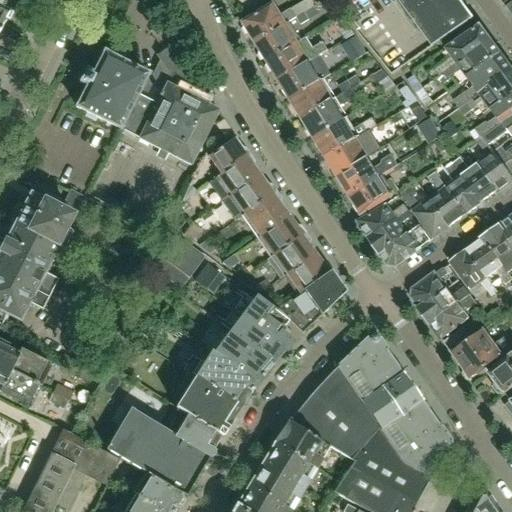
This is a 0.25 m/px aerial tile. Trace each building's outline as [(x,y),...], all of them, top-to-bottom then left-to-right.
[(7,12),(13,0),(0,0),(0,22),(2,23),(3,19),(4,20),(5,18),(4,18),(6,14),(7,14),(8,12),(7,12)] [(255,43),(289,22),(289,23),(297,18),(296,18),(315,6),(310,0),(307,0),(280,16),(273,5),(243,23),(245,26),(243,28),(246,34),(250,34),(255,43)] [(334,0),(341,9),(350,2),(349,0),(334,0)] [(392,0),(395,3),(397,1),(406,13),(432,48),(473,18),(471,16),(470,16),(464,7),(462,4),(458,0),(392,0)] [(301,25),(319,14),(315,6),(296,18),(297,18),(301,25)] [(342,18),(334,24),(346,40),(354,34),(342,18)] [(267,62),(300,41),(289,23),(289,22),(255,43),(260,51),(259,53),(262,59),(265,59),(267,62)] [(437,80),(490,41),(479,27),(445,51),(450,58),(428,74),(434,82),(437,80)] [(279,81),(308,63),(328,50),(323,43),(313,49),(306,38),(300,42),(300,41),(267,62),(268,63),(266,65),(270,71),(272,71),(279,81)] [(356,39),(341,49),(350,63),(365,54),(356,39)] [(466,81),(501,55),(490,41),(437,80),(442,86),(460,73),(466,81)] [(217,112),(180,93),(181,92),(195,81),(171,47),(156,57),(160,63),(152,78),(147,76),(134,100),(119,131),(159,151),(156,157),(165,161),(167,156),(189,167),(217,112)] [(134,100),(147,76),(103,53),(92,74),(85,71),(78,84),(85,87),(75,108),(119,131),(134,100)] [(459,111),(511,72),(511,69),(502,55),(501,55),(466,81),(472,88),(452,103),(459,111)] [(320,82),(308,63),(279,81),(284,89),(282,92),(286,98),(289,97),(290,100),(320,82)] [(381,71),(370,79),(376,87),(387,79),(381,71)] [(490,113),(511,97),(511,72),(459,111),(463,117),(482,102),(490,113)] [(357,75),(346,81),(351,89),(362,83),(357,75)] [(408,82),(417,96),(424,91),(413,76),(408,82)] [(351,89),(346,81),(338,87),(342,95),(351,89)] [(332,101),(320,82),(290,100),(292,103),(290,105),(294,111),(297,111),(302,119),(332,101)] [(405,110),(416,102),(407,88),(399,93),(406,103),(402,105),(405,110)] [(337,110),(357,99),(351,89),(342,95),(332,101),(302,119),(308,129),(306,131),(310,137),(313,137),(314,138),(343,120),(337,110)] [(432,102),(424,91),(417,96),(425,107),(432,102)] [(470,134),(478,144),(485,139),(511,118),(511,97),(490,113),(494,118),(487,123),(486,122),(470,134)] [(419,107),(412,112),(419,122),(427,117),(419,107)] [(511,118),(485,139),(489,145),(508,131),(510,133),(511,136),(511,118)] [(352,133),(343,120),(314,138),(315,141),(313,143),(317,149),(320,149),(325,157),(379,124),(377,120),(374,122),(373,120),(352,133)] [(452,122),(443,128),(451,139),(460,132),(452,122)] [(370,156),(364,145),(371,141),(368,136),(376,131),(375,128),(380,125),(379,124),(325,157),(331,166),(329,169),(332,174),(335,174),(337,176),(367,158),(370,156)] [(437,128),(423,136),(429,145),(442,137),(437,128)] [(448,139),(436,148),(446,163),(450,160),(458,154),(448,139)] [(489,145),(485,139),(478,144),(488,157),(477,164),(497,191),(497,192),(511,181),(511,176),(505,167),(495,153),(489,145)] [(511,149),(511,140),(495,153),(505,167),(511,161),(511,159),(507,153),(511,149)] [(218,178),(249,157),(243,149),(238,149),(232,141),(208,158),(220,176),(218,178)] [(379,178),(398,166),(391,155),(382,161),(381,165),(374,169),(367,158),(337,176),(338,178),(336,180),(340,186),(343,186),(348,195),(378,177),(379,178)] [(231,196),(258,177),(252,169),(253,163),(249,157),(218,178),(231,196)] [(460,159),(453,165),(481,203),(497,191),(477,164),(468,170),(460,159)] [(481,203),(453,165),(445,170),(453,181),(445,187),(465,215),(466,215),(479,205),(481,203)] [(465,215),(445,187),(435,173),(427,178),(437,193),(429,198),(429,199),(449,226),(465,215)] [(243,214),(274,193),(270,187),(264,186),(258,177),(231,196),(243,214)] [(360,215),(398,192),(391,180),(383,184),(379,178),(378,177),(348,195),(354,204),(352,206),(355,211),(358,211),(360,215)] [(449,226),(429,199),(419,205),(414,198),(417,196),(411,188),(401,195),(432,239),(449,227),(449,226)] [(97,206),(69,193),(63,206),(90,220),(97,206)] [(256,233),(284,214),(278,206),(279,200),(274,193),(243,214),(256,233)] [(65,229),(71,217),(54,208),(57,202),(44,195),(40,203),(31,198),(31,197),(29,196),(27,198),(28,199),(24,207),(23,208),(22,209),(22,210),(15,225),(14,225),(13,226),(14,227),(63,251),(73,233),(65,229)] [(369,239),(408,211),(404,206),(392,214),(385,204),(371,215),(357,223),(369,239)] [(379,254),(408,234),(401,224),(412,216),(408,211),(369,239),(369,240),(379,254)] [(511,217),(499,227),(499,228),(511,245),(511,217)] [(272,256),(303,235),(299,228),(293,227),(286,218),(259,237),(272,256)] [(195,245),(203,233),(192,225),(183,236),(195,245)] [(395,266),(430,241),(419,226),(408,234),(379,254),(388,266),(390,266),(389,265),(391,264),(395,266)] [(63,251),(14,227),(5,242),(4,241),(0,248),(0,254),(55,281),(55,280),(68,254),(63,251)] [(511,245),(499,228),(483,239),(483,238),(482,239),(511,279),(511,277),(511,276),(511,245)] [(303,235),(272,256),(273,257),(266,262),(279,280),(286,276),(285,274),(313,256),(307,248),(308,242),(303,235)] [(176,236),(159,258),(164,262),(188,279),(204,257),(176,236)] [(216,250),(208,238),(196,246),(209,256),(216,250)] [(492,285),(501,279),(506,286),(511,281),(511,279),(482,239),(479,241),(466,251),(467,252),(496,292),(497,291),(492,285)] [(496,292),(467,252),(450,263),(457,273),(470,291),(476,299),(487,291),(491,296),(496,292)] [(41,312),(47,300),(57,282),(55,280),(55,281),(0,254),(0,328),(6,316),(16,320),(16,321),(17,322),(26,305),(41,312)] [(229,271),(238,264),(233,256),(221,264),(229,271)] [(303,293),(330,272),(325,266),(319,265),(313,256),(285,274),(286,276),(299,293),(302,291),(303,293)] [(188,279),(164,262),(153,276),(162,283),(165,279),(180,290),(188,279)] [(207,265),(194,281),(214,296),(226,279),(207,265)] [(419,309),(459,280),(449,267),(445,270),(444,268),(436,273),(412,291),(415,294),(411,298),(419,309)] [(340,297),(341,287),(330,272),(303,293),(319,316),(320,316),(340,297)] [(255,287),(259,293),(269,286),(265,280),(255,287)] [(430,325),(470,295),(464,288),(459,280),(419,309),(418,310),(429,325),(430,325)] [(319,316),(303,293),(302,291),(299,293),(286,302),(277,309),(301,334),(310,324),(319,316)] [(286,302),(280,295),(272,302),(277,309),(286,302)] [(468,320),(460,309),(464,307),(465,308),(469,305),(471,309),(477,305),(470,295),(430,325),(441,340),(468,320)] [(510,310),(505,303),(499,295),(493,299),(505,315),(510,310)] [(283,354),(292,344),(276,329),(281,322),(274,315),(276,312),(254,298),(212,355),(256,385),(262,377),(261,376),(282,353),(283,354)] [(451,355),(470,340),(462,329),(443,344),(444,345),(450,353),(451,355)] [(479,374),(511,351),(503,340),(494,346),(483,331),(479,334),(470,340),(451,355),(471,380),(479,374)] [(449,443),(414,392),(410,388),(407,383),(373,334),(369,338),(368,336),(335,368),(402,464),(429,479),(449,443)] [(46,366),(6,346),(5,348),(0,345),(0,368),(36,387),(46,366)] [(212,355),(208,352),(193,378),(240,407),(249,393),(250,394),(256,385),(212,355)] [(511,391),(511,389),(511,354),(487,373),(494,382),(493,382),(494,384),(491,388),(498,397),(503,394),(504,396),(511,391)] [(36,387),(0,368),(0,394),(25,407),(36,387)] [(402,464),(335,368),(313,392),(306,401),(301,406),(288,423),(329,448),(329,449),(355,463),(333,493),(366,511),(410,511),(429,479),(402,464)] [(221,438),(240,407),(193,378),(174,409),(188,417),(221,438)] [(162,431),(132,413),(108,452),(150,478),(182,497),(185,498),(209,459),(162,431)] [(221,438),(188,417),(184,423),(172,415),(162,431),(209,459),(221,438)] [(329,448),(288,423),(287,423),(274,445),(316,471),(329,449),(329,448)] [(51,511),(55,505),(73,469),(86,475),(106,486),(119,461),(63,431),(22,511),(51,511)] [(316,471),(274,445),(261,467),(302,492),(303,492),(316,471)] [(290,511),(302,492),(261,467),(248,489),(285,511),(290,511)] [(73,469),(55,505),(67,511),(86,475),(73,469)] [(180,499),(182,497),(150,478),(138,499),(160,511),(172,511),(174,508),(179,509),(183,501),(180,499)] [(285,511),(248,489),(236,508),(235,507),(233,510),(236,511),(285,511)] [(497,511),(484,492),(479,493),(476,493),(466,511),(497,511)] [(160,511),(138,499),(129,511),(160,511)]
